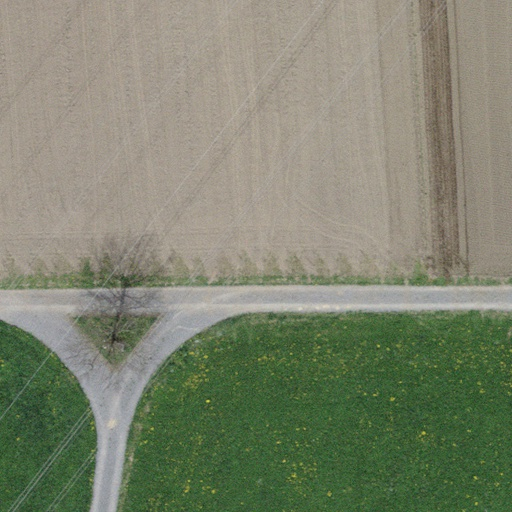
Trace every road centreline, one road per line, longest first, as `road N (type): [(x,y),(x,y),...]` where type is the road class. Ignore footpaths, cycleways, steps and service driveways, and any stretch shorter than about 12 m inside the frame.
road 1 (track): [(511,302),(0,306)]
road 2 (track): [(85,511),(116,305)]
